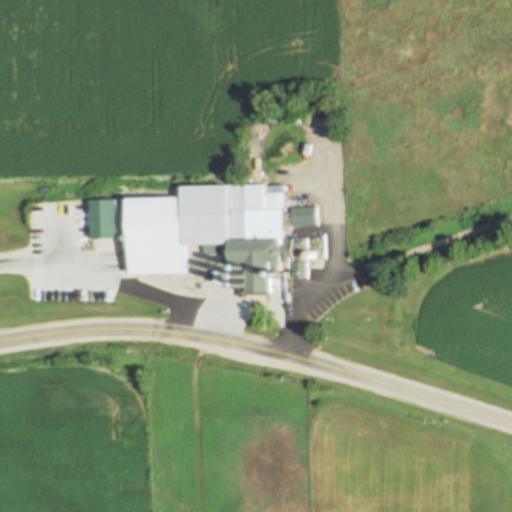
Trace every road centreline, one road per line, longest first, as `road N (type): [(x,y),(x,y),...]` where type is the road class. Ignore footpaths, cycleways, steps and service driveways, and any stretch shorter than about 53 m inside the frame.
road 1 (secondary): [(511,423),(290,356),(125,332)]
road 2 (track): [(382,261),(511,220)]
road 3 (secondary): [(125,332),(0,351)]
